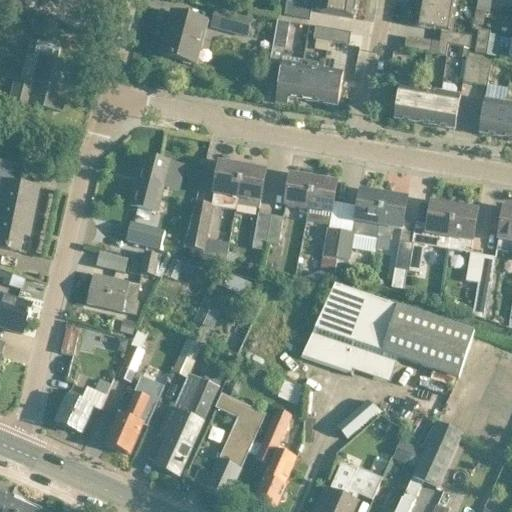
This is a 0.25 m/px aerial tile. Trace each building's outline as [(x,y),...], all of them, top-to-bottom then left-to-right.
[(38,0),(36,9),(82,22),(88,0),(38,0)] [(322,0),(320,14),(334,17),(354,20),(356,0),(322,0)] [(459,0),(435,0),(441,1),(440,9),(419,6),(416,28),(453,35),(459,0)] [(485,13),(490,14),(492,0),(477,0),(476,11),(485,13)] [(287,5),(284,17),(310,22),(312,9),(287,5)] [(212,28),(246,38),(251,21),(217,12),(212,28)] [(483,28),(485,14),(476,12),(474,26),(483,28)] [(195,66),(200,46),(206,22),(192,18),(172,13),(172,14),(175,15),(169,38),(166,37),(161,56),(161,57),(195,66)] [(291,25),(277,22),(270,63),(282,65),(284,52),(287,52),(291,25)] [(329,44),(331,31),(315,29),(313,41),(329,44)] [(331,31),(329,44),(349,47),(351,34),(331,31)] [(499,37),(491,36),(491,34),(479,32),(475,55),(487,57),(487,56),(495,57),(499,37)] [(468,49),(469,50),(471,38),(456,35),(454,47),(459,48),(468,49)] [(407,39),(404,52),(430,56),(432,43),(407,39)] [(33,85),(17,81),(9,111),(27,115),(29,105),(61,113),(73,67),(57,63),(61,49),(38,43),(34,58),(39,59),(33,85)] [(446,58),(448,45),(440,44),(438,57),(446,58)] [(466,58),(468,49),(459,48),(458,57),(466,58)] [(467,60),(463,86),(475,88),(479,63),(467,60)] [(289,100),(298,101),(304,63),(302,63),(301,68),(282,65),(276,103),(287,105),(289,100)] [(304,63),(298,101),(318,105),(323,72),(324,67),(304,63)] [(487,90),(492,65),(479,63),(475,88),(487,90)] [(323,72),(318,105),(326,106),(325,110),(337,112),(344,75),(323,72)] [(435,128),(455,131),(461,99),(456,98),(457,91),(454,87),(444,85),(442,96),(440,95),(435,128)] [(414,124),(421,87),(420,87),(419,91),(399,88),(394,121),(414,124)] [(435,128),(440,95),(429,93),(430,89),(421,87),(414,124),(435,128)] [(479,135),(500,139),(506,102),(505,102),(504,107),(485,103),(479,135)] [(500,139),(511,141),(511,102),(506,102),(500,139)] [(156,214),(169,164),(143,157),(130,207),(156,214)] [(0,249),(19,253),(25,227),(31,228),(38,190),(11,184),(14,166),(0,162),(0,187),(2,188),(0,199),(0,249)] [(219,165),(216,184),(212,208),(235,212),(241,168),(219,165)] [(235,212),(236,212),(237,206),(260,211),(266,172),(241,168),(235,212)] [(306,212),(312,180),(290,177),(285,209),(306,212)] [(306,223),(330,227),(337,185),(312,180),(306,212),(308,213),(306,223)] [(377,228),(382,196),(361,193),(353,235),(358,236),(375,239),(377,228)] [(391,241),(392,231),(402,232),(407,200),(382,196),(375,239),(391,241)] [(424,247),(447,251),(454,208),(432,205),(427,231),(416,229),(417,225),(416,224),(412,246),(411,246),(407,273),(420,275),(424,247)] [(195,206),(183,250),(205,254),(208,235),(213,209),(195,206)] [(478,213),(454,208),(447,251),(466,254),(467,249),(472,249),(473,243),(478,213)] [(496,252),(511,254),(511,212),(504,211),(496,252)] [(253,244),(264,246),(270,218),(258,216),(253,244)] [(270,218),(264,246),(277,248),(282,220),(270,218)] [(165,234),(151,230),(132,225),(127,243),(161,251),(165,234)] [(328,233),(323,260),(321,272),(333,274),(335,262),(340,235),(328,233)] [(352,237),(340,235),(335,262),(347,264),(352,237)] [(407,273),(411,246),(399,244),(395,271),(407,273)] [(145,254),(140,275),(155,278),(160,258),(145,254)] [(128,261),(100,255),(97,268),(125,275),(128,261)] [(478,286),(483,258),(470,256),(465,284),(478,286)] [(494,260),(483,258),(478,286),(472,317),(483,321),(494,260)] [(9,286),(21,291),(25,281),(12,276),(9,286)] [(88,306),(107,311),(137,318),(139,305),(136,303),(140,288),(95,277),(88,306)] [(326,308),(315,332),(354,346),(382,355),(427,370),(459,380),(474,335),(474,333),(397,308),(335,287),(326,308)] [(0,296),(0,328),(22,336),(28,319),(29,319),(31,314),(30,314),(32,307),(0,296)] [(193,324),(210,331),(220,308),(204,300),(193,324)] [(61,355),(73,358),(79,334),(67,331),(61,355)] [(344,375),(354,346),(315,332),(302,361),(344,375)] [(171,374),(186,380),(160,436),(168,440),(156,468),(179,478),(211,404),(222,382),(207,374),(203,382),(190,376),(202,348),(186,341),(171,374)] [(130,384),(144,355),(131,349),(118,379),(130,384)] [(114,428),(106,446),(130,457),(138,438),(143,427),(147,428),(163,391),(141,381),(140,384),(124,419),(119,416),(114,428)] [(81,436),(90,418),(93,411),(98,413),(109,388),(97,383),(93,392),(87,389),(82,399),(70,393),(56,424),(81,436)] [(219,462),(206,490),(228,500),(266,417),(222,396),(215,410),(238,420),(219,462)] [(403,412),(398,424),(403,425),(407,428),(412,417),(413,417),(417,407),(412,404),(406,401),(401,411),(403,412)] [(254,443),(248,455),(256,459),(256,460),(270,466),(259,492),(250,510),(254,511),(276,511),(280,503),(284,502),(286,496),(284,493),(286,489),(284,489),(297,461),(281,454),(283,449),(279,447),(292,418),(277,412),(262,447),(254,443)] [(436,426),(425,452),(416,471),(398,511),(410,511),(422,485),(438,492),(462,437),(436,426)] [(392,460),(416,471),(425,452),(401,441),(392,460)] [(197,483),(198,469),(184,468),(184,482),(197,483)] [(357,471),(348,491),(373,503),(374,500),(380,488),(383,483),(357,471)] [(380,488),(374,500),(384,504),(389,492),(380,488)] [(353,511),(357,504),(326,490),(319,506),(324,508),(322,511),(353,511)] [(0,511),(5,511),(11,498),(0,493),(0,511)] [(21,511),(25,504),(11,498),(5,511),(21,511)]
